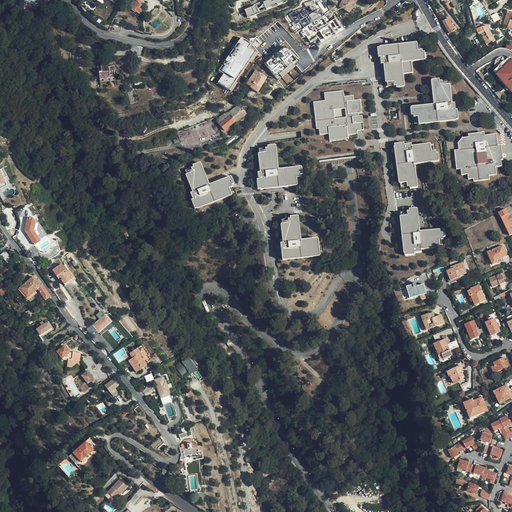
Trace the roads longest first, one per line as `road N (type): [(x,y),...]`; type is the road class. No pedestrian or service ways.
road 1 (residential): [(194,511),(112,451),(110,440),(120,435),(166,462),(176,448),(0,221)]
road 2 (unclassified): [(335,511),(288,451),(248,358),(206,302),(207,288)]
road 3 (tertiary): [(68,0),(97,30),(155,44),(182,39),(199,0)]
road 4 (tertiary): [(424,0),(457,60),(511,122)]
